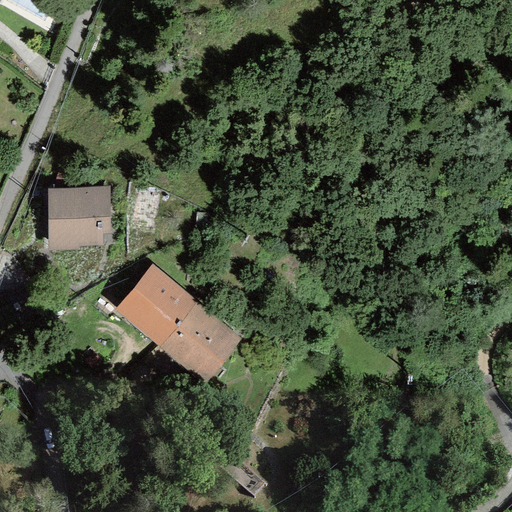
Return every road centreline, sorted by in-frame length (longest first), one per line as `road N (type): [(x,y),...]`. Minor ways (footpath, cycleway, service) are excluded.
road 1 (residential): [(88,0),(0,227)]
road 2 (residential): [(85,511),(0,371)]
